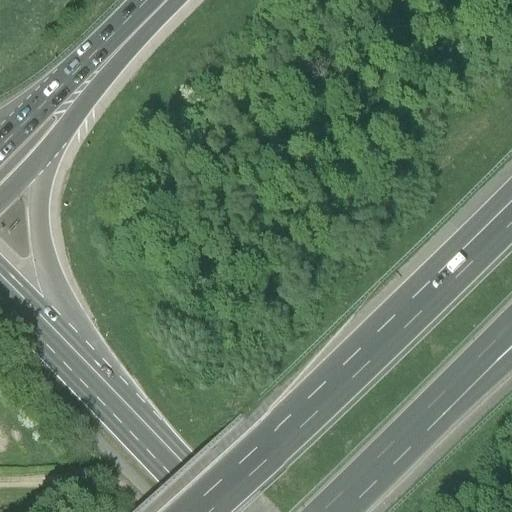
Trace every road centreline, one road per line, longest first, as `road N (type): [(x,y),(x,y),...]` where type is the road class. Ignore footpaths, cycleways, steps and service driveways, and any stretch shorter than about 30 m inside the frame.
road 1 (motorway): [(511,226),(210,511)]
road 2 (motorway): [(72,361),(39,246),(45,152)]
road 3 (primary): [(72,361),(220,511)]
road 4 (motorway): [(45,152),(179,0)]
road 5 (motorway): [(384,464),(511,331)]
road 6 (motorway): [(384,464),(511,363)]
road 7 (motorway): [(92,55),(0,147)]
road 8 (track): [(0,486),(126,469)]
